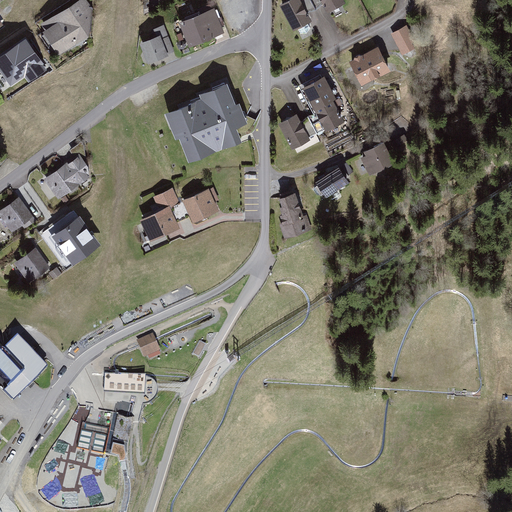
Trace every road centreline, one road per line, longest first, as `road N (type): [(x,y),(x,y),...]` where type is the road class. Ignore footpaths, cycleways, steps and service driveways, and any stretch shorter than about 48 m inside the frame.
road 1 (unclassified): [(148,511),(189,391),(216,359),(266,245),(259,33)]
road 2 (residential): [(259,33),(107,104),(0,190)]
